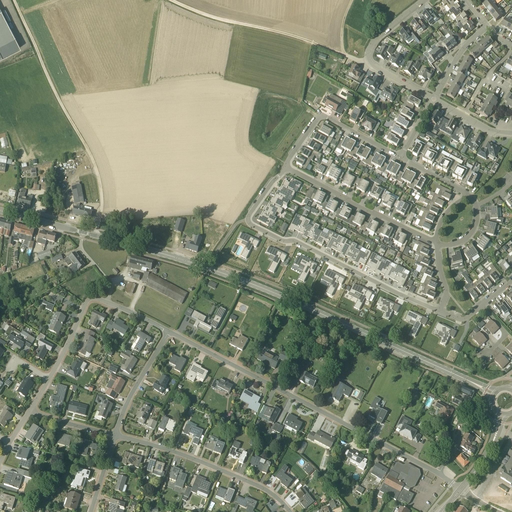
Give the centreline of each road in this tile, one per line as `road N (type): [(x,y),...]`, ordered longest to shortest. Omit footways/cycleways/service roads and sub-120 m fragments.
road 1 (secondary): [(458,376),(233,277),(82,233)]
road 2 (residential): [(438,474),(168,332)]
road 3 (residential): [(285,167),(248,223),(439,310)]
road 4 (track): [(13,0),(93,163),(97,229)]
road 5 (residential): [(289,511),(264,489),(205,463),(114,435)]
road 6 (track): [(171,0),(345,55)]
road 7 (residential): [(285,167),(436,242)]
road 8 (residential): [(433,99),(367,62),(373,41),(423,0)]
road 9 (residential): [(400,157),(320,114),(285,167)]
road 10 (residential): [(30,410),(89,298),(111,304)]
